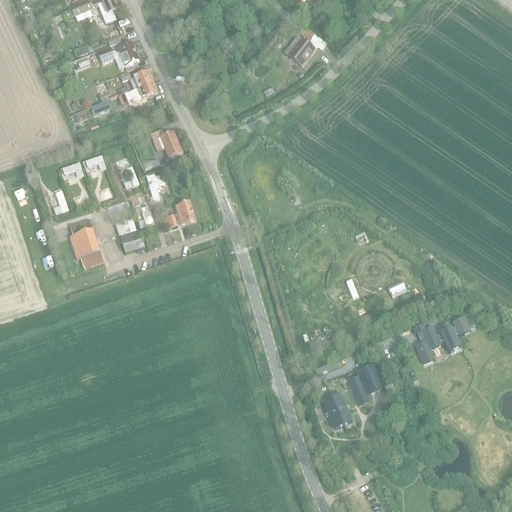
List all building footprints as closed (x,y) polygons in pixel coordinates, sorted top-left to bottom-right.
[(111,16),(119,12),(113,0),(107,0),(101,3),(101,4),(94,7),(95,10),(99,8),(103,19),(106,20),(112,18),(111,16)] [(72,11),(75,17),(93,10),(91,3),(72,11)] [(62,14),(65,20),(73,17),(71,11),(62,14)] [(318,49),(322,52),(327,46),(317,38),(305,29),(299,36),(303,39),(288,57),(302,69),(316,51),(315,51),(318,49)] [(119,51),(126,69),(139,63),(132,46),(119,51)] [(98,54),(102,66),(115,61),(110,49),(98,54)] [(134,91),(154,84),(149,73),(134,80),(132,80),(130,83),(134,91)] [(129,74),(120,77),(122,83),(131,80),(129,74)] [(120,97),(118,98),(122,108),(129,105),(136,108),(147,103),(146,99),(158,95),(154,84),(134,92),(129,94),(120,97)] [(118,92),(120,97),(129,94),(127,88),(118,92)] [(108,94),(99,98),(101,104),(110,100),(108,94)] [(105,104),(91,109),(94,117),(108,111),(105,104)] [(174,134),(165,137),(162,130),(150,135),(157,152),(164,149),(168,160),(170,159),(173,160),(174,158),(183,155),(174,134)] [(123,176),(130,174),(122,155),(116,158),(123,176)] [(143,165),(145,171),(160,166),(158,160),(143,165)] [(100,167),(93,170),(98,185),(106,183),(100,167)] [(76,193),(82,191),(74,171),(68,173),(76,193)] [(163,176),(155,179),(154,176),(147,179),(154,203),(160,201),(157,191),(160,190),(159,187),(165,185),(163,176)] [(165,234),(196,225),(191,206),(176,210),(179,219),(168,222),(167,215),(160,217),(165,234)] [(84,271),(104,265),(91,222),(71,228),(74,239),(70,240),(77,264),(81,262),(84,271)] [(117,229),(125,258),(145,252),(136,224),(117,229)] [(424,326),(413,330),(416,336),(418,335),(422,345),(416,347),(424,367),(435,362),(431,352),(441,347),(439,343),(444,341),(450,354),(461,349),(455,336),(458,335),(459,338),(470,333),(463,319),(453,323),(456,330),(453,331),(452,330),(437,337),(433,328),(426,331),(424,326)] [(326,364),(329,372),(345,365),(342,357),(326,364)] [(386,388),(374,363),(355,371),(357,377),(348,381),(359,406),(371,401),(368,395),(386,388)] [(340,395),(322,402),(335,431),(352,423),(340,395)] [(351,481),(367,474),(365,469),(348,476),(351,481)]
